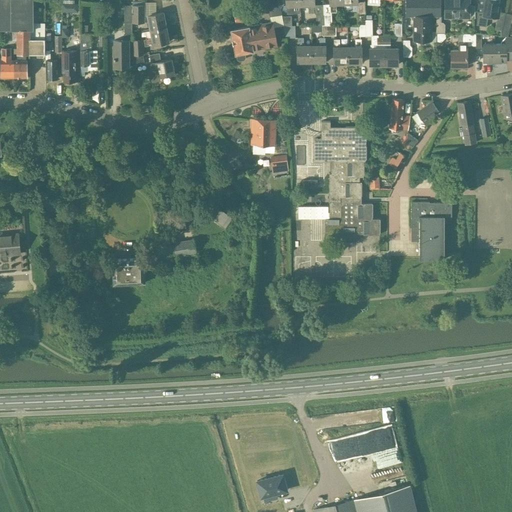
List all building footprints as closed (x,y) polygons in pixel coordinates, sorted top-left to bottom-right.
[(17,48),(17,53),(26,53),(26,54),(37,54),(37,56),(44,56),(44,54),(44,53),(44,23),(33,23),(32,0),(0,0),(0,29),(16,29),(16,31),(17,41),(17,48)] [(300,5),(300,0),(285,0),(286,13),(293,13),(293,5),(300,5)] [(314,0),(300,0),(300,5),(308,5),(309,13),(314,13),(314,5),(314,0)] [(324,25),(329,25),(332,25),(331,12),(337,12),(336,4),(343,3),(343,0),(329,0),(329,4),(322,4),(323,14),(324,25)] [(343,0),(343,3),(344,3),(344,11),(357,11),(358,14),(365,14),(365,1),(358,1),(357,0),(343,0)] [(435,41),(435,33),(435,31),(431,31),(431,16),(436,16),(440,16),(440,0),(405,0),(406,16),(413,16),(413,41),(424,41),(425,42),(426,43),(428,43),(430,43),(431,41),(435,41)] [(445,0),(445,17),(469,18),(469,15),(475,15),(475,5),(469,5),(469,0),(445,0)] [(477,11),(476,25),(487,26),(488,16),(497,17),(496,25),(503,27),(503,25),(506,13),(499,11),(500,6),(497,6),(497,0),(484,0),(483,12),(477,11)] [(282,14),(280,2),(268,4),(270,17),(282,14)] [(70,3),(70,12),(78,12),(78,3),(70,3)] [(150,30),(166,27),(164,12),(147,15),(145,16),(145,5),(132,5),(132,22),(149,22),(150,30)] [(245,12),(234,14),(235,22),(246,20),(245,12)] [(282,16),(284,25),(292,25),(291,16),(282,16)] [(435,31),(435,33),(443,33),(444,33),(444,24),(442,22),(441,22),(441,16),(440,16),(436,16),(435,31)] [(383,65),(383,35),(378,36),(378,35),(372,35),(372,20),(365,20),(365,24),(364,24),(365,36),(371,36),(371,44),(370,44),(370,48),(369,48),(369,65),(383,65)] [(253,50),(277,46),(273,22),(249,27),(249,26),(231,29),(236,54),(237,59),(240,61),(244,60),(246,58),(245,53),(254,51),(253,50)] [(292,25),(284,25),(283,26),(285,38),(295,38),(295,25),(292,25)] [(324,25),(316,25),(311,25),(311,31),(322,31),(322,35),(329,35),(329,25),(324,25)] [(332,25),(329,25),(329,35),(336,35),(336,31),(341,31),(341,25),(332,25)] [(503,25),(503,27),(501,35),(507,36),(510,26),(503,25)] [(169,41),(166,27),(150,30),(152,38),(144,39),(146,46),(169,41)] [(435,41),(437,42),(440,43),(445,37),(445,34),(443,33),(435,33),(435,41)] [(475,34),(462,34),(462,42),(459,42),(459,50),(451,50),(451,52),(449,53),(448,54),(448,56),(450,57),(451,58),(451,66),(467,66),(467,46),(475,46),(475,34)] [(390,35),(383,35),(383,65),(397,65),(398,48),(390,48),(390,35)] [(297,61),(311,61),(311,45),(304,45),(304,37),(297,37),(297,61)] [(319,45),(311,45),(311,61),(325,61),(325,37),(319,37),(319,45)] [(501,43),(494,44),(495,62),(506,62),(506,59),(511,59),(511,37),(506,38),(505,38),(501,42),(501,43)] [(128,38),(114,38),(115,67),(121,67),(121,69),(127,68),(127,67),(129,67),(128,38)] [(355,47),(347,47),(347,63),(361,63),(361,38),(355,38),(355,47)] [(132,39),(132,47),(133,55),(140,55),(143,54),(144,54),(143,39),(132,39)] [(333,63),(347,63),(347,47),(340,47),(340,39),(334,39),(334,47),(332,47),(333,63)] [(412,56),(412,48),(410,46),(410,41),(403,41),(403,50),(403,58),(410,58),(412,56)] [(53,42),(45,42),(46,50),(46,79),(58,78),(58,60),(51,60),(50,50),(53,50),(53,42)] [(483,62),(495,62),(494,44),(483,44),(483,62)] [(14,76),(14,60),(11,60),(11,48),(1,48),(1,60),(1,78),(10,78),(10,76),(14,76)] [(64,82),(68,82),(68,84),(76,84),(75,65),(77,65),(77,50),(69,50),(62,50),(62,73),(63,73),(64,82)] [(80,50),(80,65),(88,65),(88,70),(97,70),(97,50),(88,50),(80,50)] [(159,53),(149,55),(152,70),(150,70),(152,81),(161,79),(160,76),(170,74),(170,75),(176,74),(173,60),(172,60),(171,59),(161,61),(159,53)] [(140,55),(133,55),(133,56),(133,60),(134,65),(145,62),(143,54),(140,55)] [(14,60),(14,76),(18,76),(18,77),(27,77),(27,60),(26,60),(26,56),(17,56),(17,60),(14,60)] [(511,117),(511,93),(501,95),(505,119),(511,117)] [(392,99),(391,111),(389,128),(391,128),(391,131),(393,134),(397,134),(400,132),(400,129),(408,130),(410,115),(402,114),(402,112),(404,99),(392,99)] [(463,128),(459,128),(460,135),(464,135),(466,145),(475,143),(472,126),(473,126),(469,101),(458,103),(462,126),(462,125),(463,128)] [(439,112),(439,111),(432,102),(417,112),(426,126),(432,121),(429,118),(439,112)] [(491,135),(488,117),(480,118),(482,136),(491,135)] [(251,144),(253,144),(253,151),(265,152),(265,145),(275,145),(275,119),(252,119),(251,144)] [(380,235),(380,219),(373,219),(372,204),(362,204),(362,182),(361,182),(360,177),(364,177),(364,162),(367,162),(366,127),(346,126),(346,130),(331,130),(331,121),(321,121),(321,144),(313,143),(314,161),(333,161),(333,173),(329,173),(329,207),(329,219),(325,219),(325,235),(341,235),(341,241),(357,241),(357,234),(363,234),(364,235),(380,235)] [(233,144),(239,132),(235,130),(228,141),(233,144)] [(418,140),(408,133),(407,143),(413,146),(418,140)] [(391,163),(399,168),(407,156),(401,152),(396,159),(394,158),(391,163)] [(288,171),(286,155),(271,156),(273,173),(288,171)] [(370,176),(370,189),(380,189),(379,176),(370,176)] [(302,180),(302,194),(308,194),(308,188),(318,188),(318,180),(302,180)] [(14,191),(9,191),(9,199),(14,198),(19,198),(18,191),(14,191)] [(444,217),(452,217),(452,203),(430,203),(430,202),(411,202),(412,241),(419,241),(419,259),(444,259),(444,217)] [(226,227),(233,218),(215,205),(208,214),(226,227)] [(298,206),(298,218),(328,218),(328,206),(325,206),(311,206),(298,206)] [(188,228),(186,217),(170,219),(172,230),(188,228)] [(0,235),(0,253),(7,253),(7,255),(20,254),(18,234),(0,235)] [(377,236),(358,236),(358,253),(377,253),(377,236)] [(199,261),(196,241),(174,244),(176,257),(183,256),(184,263),(199,261)] [(145,283),(144,258),(113,259),(114,284),(145,283)] [(365,462),(402,453),(398,439),(362,448),(365,462)] [(392,457),(373,460),(375,476),(379,475),(380,481),(406,476),(404,465),(393,467),(392,457)] [(349,468),(359,466),(357,459),(347,462),(349,468)] [(283,474),(257,481),(261,496),(287,490),(283,474)] [(415,511),(408,485),(314,510),(315,511),(415,511)]
